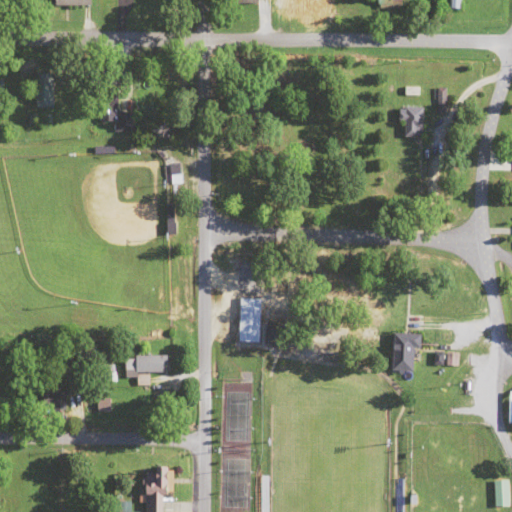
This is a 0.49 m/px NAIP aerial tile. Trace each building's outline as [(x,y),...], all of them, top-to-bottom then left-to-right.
[(273,0),(273,14),(322,13),(322,0),(273,0)] [(450,0),(451,9),(461,9),(460,0),(450,0)] [(34,75),(34,109),(52,109),(52,75),(34,75)] [(422,109),(401,109),(401,139),(422,139),(422,109)] [(419,350),(419,335),(392,335),(392,372),(412,372),(412,350),(419,350)] [(165,357),(126,357),(126,374),(165,374),(165,357)] [(65,389),(41,389),(41,414),(65,414),(65,389)] [(161,511),(162,495),(170,495),(170,469),(153,469),(153,481),(142,481),(141,511),(161,511)] [(508,507),(508,482),(494,482),(494,507),(508,507)]
